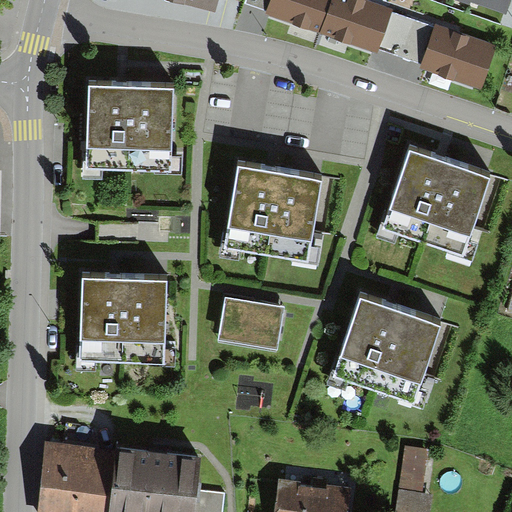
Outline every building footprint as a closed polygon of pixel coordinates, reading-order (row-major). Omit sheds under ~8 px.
[(171,0),(215,11),(218,0),(171,0)] [(267,10),(270,0),(246,0),(246,2),(267,10)] [(270,0),(267,10),(265,14),(319,33),(330,0),(270,0)] [(393,8),(369,0),(330,0),(319,33),(376,54),(379,48),(391,12),(393,8)] [(511,0),(455,0),(470,5),(471,1),(508,13),(511,0)] [(421,62),(433,27),(391,12),(379,48),(421,62)] [(435,24),(433,27),(421,62),(419,68),(482,91),(498,46),(435,24)] [(171,84),(89,83),(87,166),(170,167),(171,84)] [(491,174),(410,146),(383,225),(464,253),(491,174)] [(319,182),(236,170),(224,252),(307,264),(319,182)] [(168,275),(84,271),(80,355),(164,359),(168,275)] [(442,320),(363,293),(338,370),(417,396),(442,320)] [(284,308),(227,298),(220,342),(277,351),(284,308)] [(107,511),(114,447),(46,441),(38,511),(107,511)] [(114,447),(107,511),(221,511),(223,494),(199,491),(202,456),(114,447)] [(425,452),(403,449),(397,492),(420,495),(425,452)] [(300,486),(300,482),(279,479),(275,511),(346,511),(350,487),(326,484),(326,489),(300,486)] [(420,495),(397,492),(394,511),(428,511),(430,496),(420,495)]
